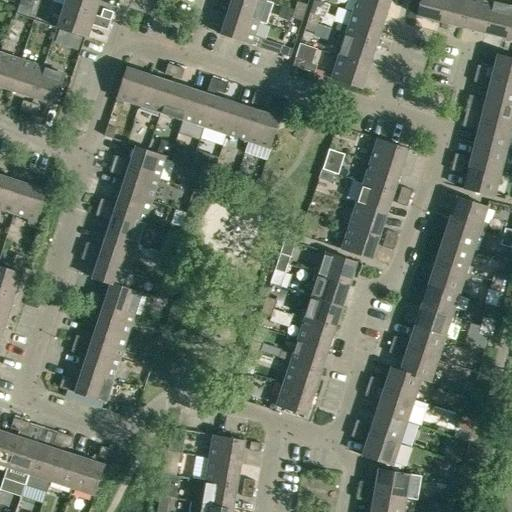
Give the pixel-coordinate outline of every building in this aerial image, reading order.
[(99,0),(66,0),(65,5),(95,14),(99,0)] [(266,0),(232,0),(229,12),(258,22),(263,7),(268,8),(270,1),(266,0)] [(316,0),(314,0),(310,13),(307,21),(318,25),(325,3),(316,0)] [(383,22),(390,0),(389,0),(357,0),(353,12),(383,22)] [(440,21),(445,0),(420,0),(417,15),(440,21)] [(445,0),(440,21),(462,26),(468,0),(445,0)] [(468,0),(462,26),(484,32),(492,0),(491,0),(491,1),(486,0),(468,0)] [(506,38),(511,15),(511,6),(499,3),(499,0),(492,0),(484,32),(506,38)] [(297,1),(295,9),(305,13),(308,4),(297,1)] [(65,5),(58,28),(88,37),(92,23),(108,28),(111,20),(101,16),(95,14),(65,5)] [(103,8),(101,16),(111,20),(114,12),(103,8)] [(292,17),(302,21),(305,13),(295,9),(292,17)] [(254,36),(258,22),(229,12),(221,34),(256,46),(258,38),(254,36)] [(335,30),(341,32),(376,44),(383,22),(353,12),(349,25),(338,22),(335,30)] [(315,33),(318,25),(307,21),(305,29),(315,33)] [(369,65),(376,44),(341,32),(339,39),(344,41),(339,56),(369,65)] [(280,54),(290,57),(293,49),(283,45),(280,54)] [(0,85),(12,90),(21,60),(0,52),(0,85)] [(476,73),(486,76),(492,77),(511,82),(511,57),(502,55),(498,54),(494,68),(488,67),(478,65),(476,73)] [(329,69),(327,77),(362,88),(369,65),(339,56),(334,71),(329,69)] [(318,64),(295,57),(293,65),(315,73),(318,64)] [(43,67),(21,60),(12,90),(33,97),(43,67)] [(168,63),(166,69),(165,74),(173,76),(176,66),(168,63)] [(176,66),(173,76),(181,79),(185,69),(176,66)] [(66,74),(43,67),(33,97),(56,104),(66,74)] [(149,75),(127,68),(117,97),(139,105),(149,75)] [(484,84),(486,76),(476,73),(473,82),(484,84)] [(171,82),(149,75),(139,105),(161,112),(171,82)] [(511,105),(511,82),(492,77),(486,99),(511,105)] [(208,88),(216,91),(220,80),(211,78),(208,88)] [(220,80),(216,91),(225,93),(228,83),(220,80)] [(171,82),(161,112),(183,119),(193,89),(171,82)] [(214,96),(193,89),(183,119),(205,126),(214,96)] [(260,105),(263,95),(255,92),(251,102),(260,105)] [(271,97),(263,95),(260,105),(268,108),(271,97)] [(226,134),(236,104),(214,96),(205,126),(226,134)] [(481,121),(511,129),(511,126),(511,105),(486,99),(481,121)] [(20,110),(28,113),(31,103),(23,100),(20,110)] [(40,105),(31,103),(28,113),(36,116),(40,105)] [(258,111),(236,104),(226,134),(248,141),(258,111)] [(466,109),(464,117),(475,120),(477,112),(466,109)] [(280,118),(258,111),(248,141),(271,148),(280,118)] [(473,128),(475,120),(464,117),(462,126),(473,128)] [(511,129),(481,121),(475,144),(506,151),(511,129)] [(108,125),(104,135),(113,138),(117,128),(108,125)] [(347,129),(337,125),(334,134),(344,137),(347,129)] [(371,161),(400,171),(408,148),(373,137),(371,145),(375,146),(371,161)] [(500,173),(506,151),(475,144),(469,166),(500,173)] [(177,145),(173,158),(186,163),(191,149),(177,145)] [(136,146),(129,168),(159,178),(166,156),(136,146)] [(192,164),(200,167),(204,153),(196,151),(192,164)] [(455,153),(453,162),(464,164),(466,156),(455,153)] [(115,155),(113,163),(123,167),(126,158),(115,155)] [(393,193),(400,171),(371,161),(363,183),(393,193)] [(461,173),(464,164),(453,162),(451,170),(461,173)] [(123,167),(113,163),(110,172),(120,175),(123,167)] [(191,165),(189,173),(197,176),(200,168),(191,165)] [(469,166),(464,189),(494,197),(500,173),(469,166)] [(152,200),(159,178),(129,168),(122,190),(152,200)] [(0,208),(15,213),(25,183),(3,176),(0,184),(0,208)] [(46,191),(25,183),(15,213),(29,218),(27,223),(35,225),(46,191)] [(363,183),(356,205),(386,214),(393,193),(363,183)] [(402,186),(399,195),(410,198),(412,190),(402,186)] [(144,222),(152,200),(122,190),(115,212),(144,222)] [(407,206),(410,198),(399,195),(397,203),(407,206)] [(450,219),(485,230),(487,223),(482,222),(488,206),(458,196),(450,219)] [(101,198),(99,207),(109,210),(112,202),(101,198)] [(379,236),(386,214),(356,205),(349,226),(379,236)] [(109,210),(99,207),(96,215),(106,218),(109,210)] [(115,212),(108,233),(138,243),(144,222),(115,212)] [(483,237),(485,230),(450,219),(443,241),(473,250),(478,236),(483,237)] [(342,249),(372,259),(379,236),(349,226),(342,249)] [(511,229),(505,228),(503,236),(511,238),(511,229)] [(395,241),(398,233),(388,230),(385,238),(395,241)] [(108,233),(100,256),(130,266),(138,243),(108,233)] [(511,244),(511,238),(503,236),(501,245),(511,247),(511,244)] [(288,264),(296,242),(285,238),(278,261),(288,264)] [(393,250),(395,241),(385,238),(382,246),(393,250)] [(436,262),(471,274),(473,267),(468,265),(473,250),(443,241),(436,262)] [(87,242),(84,250),(94,254),(97,245),(87,242)] [(94,254),(84,250),(81,258),(92,262),(94,254)] [(317,266),(314,273),(349,284),(356,261),(326,252),(321,268),(317,266)] [(16,254),(13,265),(21,268),(25,257),(16,254)] [(130,266),(100,256),(93,278),(111,284),(123,288),(123,286),(130,266)] [(278,261),(275,270),(286,273),(288,264),(278,261)] [(468,280),(471,274),(436,262),(429,284),(459,294),(464,279),(468,280)] [(0,290),(15,296),(22,273),(0,265),(0,290)] [(494,272),(492,281),(503,283),(505,275),(494,272)] [(349,284),(314,273),(312,280),(317,281),(312,296),(342,306),(349,284)] [(500,292),(503,283),(492,281),(490,289),(500,292)] [(111,284),(104,305),(134,315),(141,292),(123,286),(123,288),(111,284)] [(422,306),(456,317),(459,310),(454,308),(459,294),(429,284),(422,306)] [(0,314),(8,317),(15,296),(0,290),(0,314)] [(91,291),(88,300),(98,303),(101,295),(91,291)] [(277,299),(267,296),(264,304),(274,308),(277,299)] [(335,328),(342,306),(312,296),(307,311),(303,310),(300,316),(335,328)] [(96,311),(98,303),(88,300),(85,308),(96,311)] [(271,316),(274,308),(264,304),(261,313),(271,316)] [(127,336),(134,315),(104,305),(97,326),(127,336)] [(454,324),(456,317),(422,306),(415,327),(445,337),(450,322),(454,324)] [(335,328),(300,316),(298,323),(303,325),(298,340),(328,349),(335,328)] [(483,317),(481,325),(492,328),(494,319),(483,317)] [(257,325),(252,340),(263,343),(267,329),(257,325)] [(490,336),(492,328),(481,325),(479,334),(490,336)] [(97,326),(90,349),(120,359),(127,336),(97,326)] [(408,349),(437,359),(445,337),(415,327),(408,349)] [(479,334),(476,348),(485,351),(488,341),(490,336),(479,334)] [(76,335),(74,343),(84,346),(87,338),(76,335)] [(391,344),(402,347),(404,339),(394,336),(391,344)] [(263,343),(252,340),(250,348),(260,351),(263,343)] [(321,371),(328,349),(298,340),(293,354),(282,351),(280,358),(286,360),(321,371)] [(84,346),(74,343),(71,351),(81,355),(84,346)] [(402,347),(391,344),(389,352),(399,355),(402,347)] [(257,359),(260,351),(250,348),(247,355),(257,359)] [(90,349),(83,370),(113,380),(120,359),(90,349)] [(430,381),(437,359),(408,349),(401,370),(392,367),(391,368),(430,381)] [(321,371),(286,360),(284,367),(289,368),(284,383),(314,393),(321,371)] [(430,382),(430,381),(391,368),(384,389),(414,399),(421,379),(430,382)] [(113,380),(83,370),(75,392),(105,402),(113,380)] [(371,376),(368,384),(378,388),(381,380),(371,376)] [(62,379),(59,387),(70,391),(72,382),(62,379)] [(466,379),(462,391),(472,394),(475,382),(466,379)] [(307,415),(314,393),(284,383),(279,398),(274,396),(272,404),(307,415)] [(378,388),(368,384),(365,393),(376,396),(378,388)] [(235,394),(245,397),(248,388),(237,385),(235,394)] [(384,389),(377,411),(407,421),(414,399),(384,389)] [(123,402),(119,413),(130,417),(134,407),(134,406),(123,402)] [(400,443),(407,421),(377,411),(370,433),(400,443)] [(456,427),(471,432),(475,420),(461,415),(456,427)] [(11,428),(19,430),(22,420),(14,417),(11,428)] [(31,423),(22,420),(19,430),(27,433),(31,423)] [(356,420),(354,428),(364,431),(367,423),(356,420)] [(364,431),(354,428),(351,436),(361,439),(364,431)] [(0,463),(7,466),(17,436),(0,430),(0,463)] [(54,442),(62,445),(66,434),(57,431),(54,442)] [(400,443),(370,433),(363,455),(380,461),(393,465),(400,443)] [(71,447),(74,437),(66,434),(62,445),(71,447)] [(241,464),(245,440),(214,435),(210,458),(241,464)] [(17,436),(7,466),(4,478),(25,485),(29,473),(39,443),(17,436)] [(260,452),(262,443),(251,441),(250,450),(260,452)] [(51,480),(60,450),(39,443),(29,473),(25,485),(47,492),(51,480)] [(448,443),(444,458),(460,463),(464,447),(448,443)] [(96,455),(107,459),(110,449),(99,445),(96,455)] [(51,480),(72,487),(82,457),(60,450),(51,480)] [(72,487),(95,495),(105,465),(82,457),(72,487)] [(210,458),(206,481),(237,486),(241,464),(210,458)] [(391,470),(393,465),(380,461),(376,483),(360,480),(358,489),(375,492),(406,497),(418,499),(422,476),(391,470)] [(245,478),(243,487),(254,489),(255,480),(245,478)] [(237,486),(206,481),(202,503),(233,508),(237,486)] [(254,489),(243,487),(242,496),(252,497),(254,489)] [(367,499),(369,491),(358,489),(357,498),(367,499)] [(403,511),(406,497),(375,492),(371,511),(403,511)] [(189,511),(232,511),(233,508),(202,503),(191,501),(189,511)]
